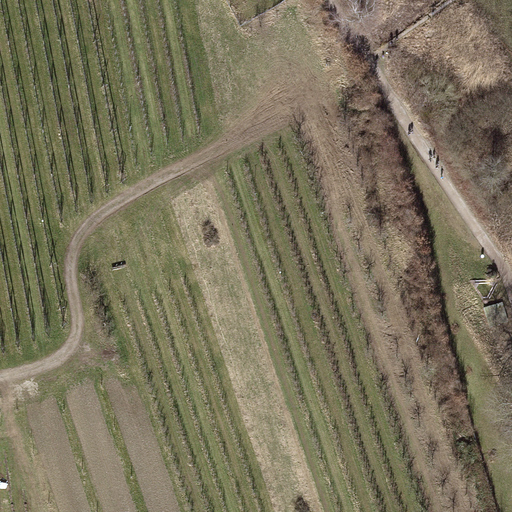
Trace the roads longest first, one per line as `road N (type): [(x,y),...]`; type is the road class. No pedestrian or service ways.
road 1 (track): [(0,382),(60,357),(79,332),(70,256),(89,222),(253,135)]
road 2 (track): [(327,0),(494,254),(511,298)]
